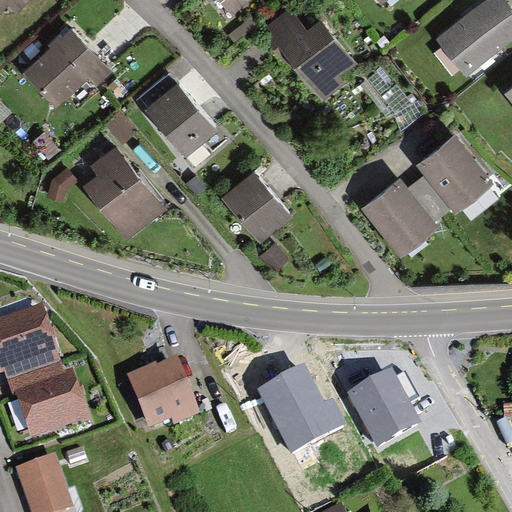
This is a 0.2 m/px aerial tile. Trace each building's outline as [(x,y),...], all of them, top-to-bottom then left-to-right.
[(0,0),(0,11),(6,5),(14,12),(26,0),(0,0)] [(206,0),(213,9),(224,0),(206,0)] [(511,41),(511,9),(505,0),(483,0),(435,37),(466,77),(511,41)] [(291,10),(267,28),(322,102),(344,86),(337,75),(354,63),(323,21),(307,32),(291,10)] [(73,30),(25,72),(57,108),(88,81),(95,88),(112,74),(73,30)] [(204,104),(217,93),(197,68),(183,79),(204,104)] [(219,129),(179,82),(148,109),(187,156),(219,129)] [(122,112),(107,124),(122,142),(137,130),(122,112)] [(455,135),(417,165),(425,175),(451,207),(456,213),(493,183),(455,135)] [(120,148),(93,168),(100,176),(85,187),(126,241),(167,210),(120,148)] [(78,181),(68,170),(52,181),(48,198),(65,201),(67,191),(78,181)] [(293,214),(255,171),(225,197),(263,240),(293,214)] [(425,175),(409,187),(434,220),(451,207),(425,175)] [(196,176),(187,184),(197,196),(206,187),(196,176)] [(403,179),(362,210),(398,258),(439,228),(434,220),(409,187),(403,179)] [(289,259),(273,243),(260,256),(276,272),(289,259)] [(43,304),(0,318),(0,366),(2,372),(5,371),(13,396),(16,395),(31,437),(90,417),(81,391),(73,366),(65,369),(52,331),(43,304)] [(128,374),(151,425),(172,415),(175,421),(201,410),(177,356),(158,364),(156,362),(128,374)] [(259,388),(291,452),(347,424),(333,396),(323,401),(305,365),(259,388)] [(393,368),(348,394),(378,445),(418,422),(409,406),(420,399),(404,372),(397,376),(393,368)] [(54,454),(16,467),(31,511),(47,511),(71,504),(54,454)] [(321,511),(348,511),(343,501),(321,511)]
